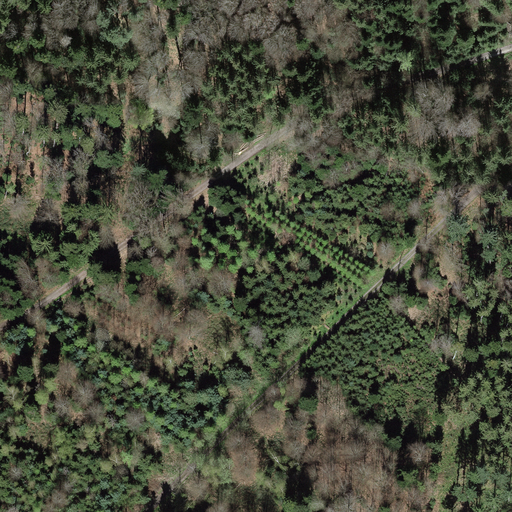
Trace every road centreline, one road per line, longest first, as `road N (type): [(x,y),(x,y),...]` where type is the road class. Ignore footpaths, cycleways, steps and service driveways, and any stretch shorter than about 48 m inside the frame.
road 1 (track): [(0,326),(95,268),(303,116),(511,46)]
road 2 (track): [(142,511),(511,160)]
